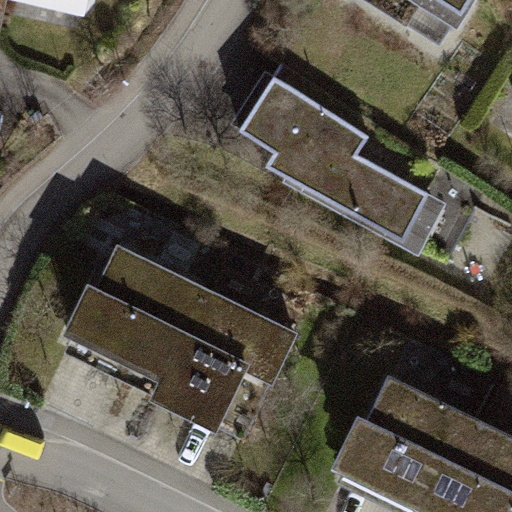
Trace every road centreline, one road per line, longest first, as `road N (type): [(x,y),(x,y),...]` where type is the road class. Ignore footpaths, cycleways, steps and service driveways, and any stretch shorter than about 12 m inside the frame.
road 1 (residential): [(0,277),(50,206),(163,100),(227,0)]
road 2 (residential): [(155,511),(0,438)]
